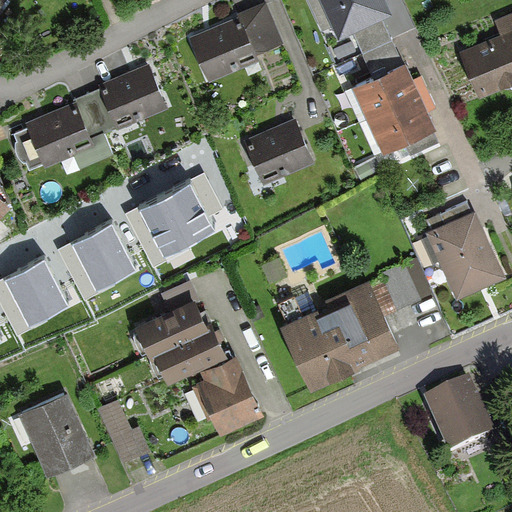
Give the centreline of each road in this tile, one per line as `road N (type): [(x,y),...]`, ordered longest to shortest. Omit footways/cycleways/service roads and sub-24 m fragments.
road 1 (tertiary): [(511,333),(112,511)]
road 2 (residential): [(0,88),(14,90),(186,0)]
